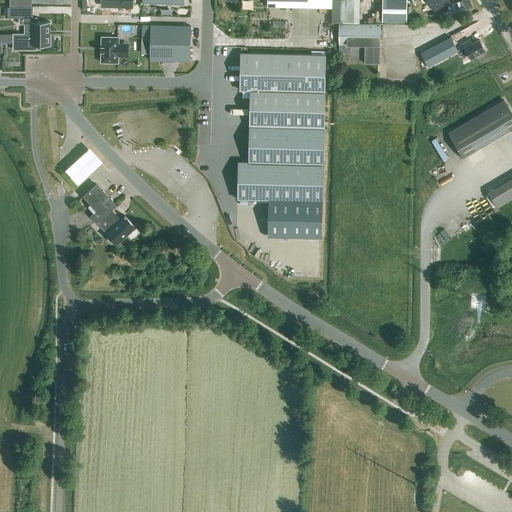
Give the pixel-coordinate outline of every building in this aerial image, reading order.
[(407,0),(382,0),(382,22),(407,23),(407,0)] [(449,16),(476,7),(473,0),(460,0),(450,3),(452,9),(447,11),(449,16)] [(24,34),(50,34),(50,22),(36,22),(36,18),(22,18),(22,7),(9,7),(7,7),(7,18),(19,18),(19,24),(24,24),(24,34)] [(379,64),(380,24),(339,24),(339,45),(350,45),(357,45),(357,48),(365,48),(364,64),(379,64)] [(192,26),(151,25),(150,60),(191,61),(192,26)] [(50,46),(50,34),(24,34),(0,33),(0,49),(0,50),(0,40),(13,40),(13,43),(25,43),(25,50),(36,50),(36,46),(50,46)] [(123,43),(118,43),(118,37),(101,37),(101,47),(101,52),(101,62),(118,63),(118,57),(123,57),(123,43)] [(462,44),(462,45),(456,48),(450,38),(441,44),(449,58),(464,49),(471,60),(485,51),(479,40),(472,44),(470,39),(462,44)] [(349,53),(350,45),(339,45),(339,53),(349,53)] [(325,55),(241,54),(240,90),(250,91),(248,162),(322,164),(325,55)] [(511,128),(511,114),(504,100),(449,132),(463,157),(511,128)] [(90,145),(66,168),(79,182),(103,159),(90,145)] [(322,201),(323,164),(238,162),(237,199),(322,201)] [(511,178),(488,192),(497,208),(511,199),(511,178)] [(116,206),(96,184),(83,196),(97,211),(90,217),(96,223),(106,233),(106,234),(108,236),(107,238),(112,243),(113,242),(117,246),(135,228),(125,217),(116,225),(107,214),(116,206)]
